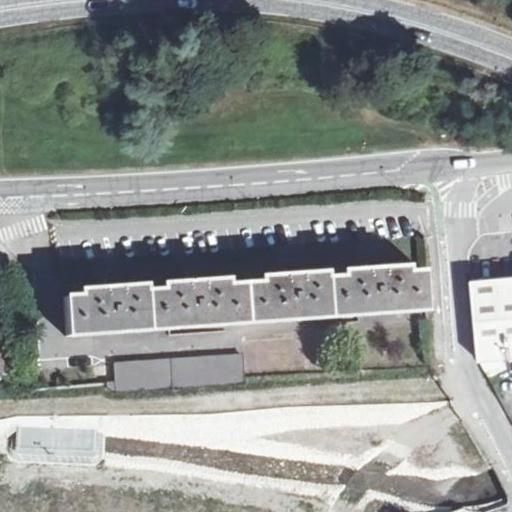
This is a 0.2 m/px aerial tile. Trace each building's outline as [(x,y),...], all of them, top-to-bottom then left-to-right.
[(96,296),(64,297),(66,337),(426,312),(423,270),(391,273),(390,267),(382,267),(382,262),(367,263),(367,269),(359,270),(359,276),(309,279),(308,273),(299,273),(299,268),(285,269),(285,276),(277,276),(278,283),(209,287),(209,281),(201,281),(200,275),(186,276),(187,282),(179,282),(179,290),(128,292),(128,285),(118,286),(118,281),(104,282),(105,288),(95,288),(96,296)] [(511,275),(470,279),(480,359),(511,356),(511,275)] [(0,342),(0,370),(10,367),(0,342)] [(242,356),(114,366),(115,382),(106,383),(106,386),(110,391),(116,391),(115,394),(244,384),(242,356)] [(93,431),(17,429),(15,449),(18,453),(21,455),(93,456),(96,453),(96,433),(93,431)]
